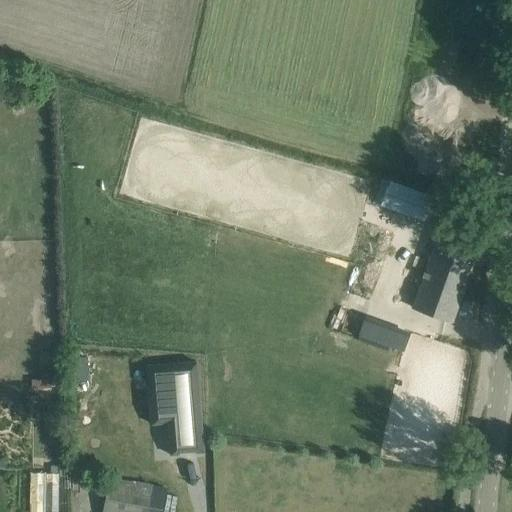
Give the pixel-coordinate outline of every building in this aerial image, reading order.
[(441,223),(411,307),(452,321),(482,237),(441,223)] [(386,325),(379,343),(401,351),(408,333),(386,325)] [(195,362),(147,366),(152,425),(168,423),(170,455),(203,452),(195,362)] [(33,470),(32,511),(61,511),(62,471),(33,470)] [(109,479),(102,511),(161,511),(166,489),(109,479)]
